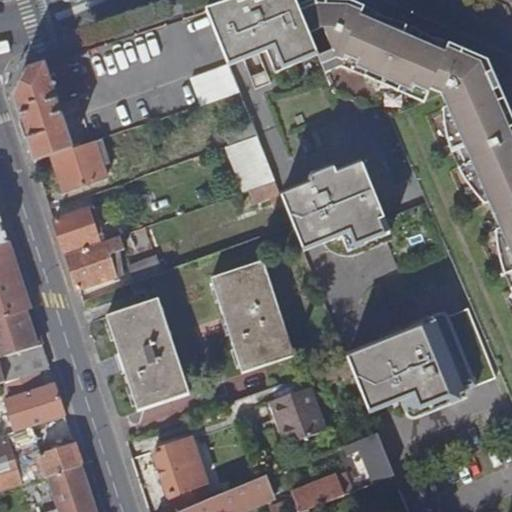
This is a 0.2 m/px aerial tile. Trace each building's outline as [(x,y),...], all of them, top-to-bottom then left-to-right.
[(239,0),(217,7),(205,11),(228,67),(238,63),(265,52),(274,73),(315,58),(303,26),(293,1),(263,0),(239,0)] [(330,96),(350,104),(322,30),(323,28),(316,9),(320,6),(342,15),(343,11),(353,15),(389,19),(349,3),(293,1),(303,26),(315,58),(330,96)] [(511,406),(511,151),(510,146),(511,145),(511,139),(481,68),(444,53),(421,34),(389,19),(353,15),(343,11),(342,15),(320,6),(316,9),(323,28),(322,30),(350,104),(388,119),(423,205),(511,406)] [(511,123),(485,62),(421,34),(444,53),(481,68),(511,139),(511,145),(510,146),(511,151),(511,123)] [(76,100),(69,78),(68,78),(62,60),(44,66),(26,71),(14,98),(34,163),(51,157),(72,150),(58,106),(76,100)] [(190,82),(199,107),(238,94),(228,69),(190,82)] [(257,139),(230,148),(247,192),(249,192),(275,183),(257,139)] [(106,179),(96,148),(102,146),(100,140),(72,150),(51,157),(63,193),(106,179)] [(291,193),(280,197),(284,207),(293,228),(303,253),(315,248),(339,238),(345,252),(387,235),(382,221),(360,166),(291,193)] [(275,183),(249,192),(253,202),(259,200),(260,202),(271,199),(280,196),(279,193),(275,184),(275,183)] [(275,210),(284,207),(280,197),(280,196),(271,199),(275,210)] [(87,212),(53,223),(64,254),(97,243),(87,212)] [(119,238),(65,257),(76,293),(114,279),(121,276),(117,265),(118,253),(123,251),(119,238)] [(0,318),(30,309),(7,240),(0,242),(0,318)] [(128,268),(134,285),(167,273),(163,262),(156,264),(155,259),(128,268)] [(261,262),(210,279),(240,374),(293,357),(292,355),(295,354),(294,350),(291,351),(261,262)] [(105,319),(137,413),(189,395),(157,302),(105,319)] [(49,367),(30,309),(0,318),(0,383),(38,371),(49,367)] [(357,355),(346,359),(347,362),(352,375),(368,416),(380,411),(400,404),(405,417),(495,381),(466,311),(357,355)] [(347,362),(324,370),(330,384),(352,375),(347,362)] [(66,416),(59,396),(47,399),(44,389),(38,371),(0,383),(16,433),(31,428),(66,416)] [(309,391),(270,405),(286,449),(325,434),(309,391)] [(40,454),(31,428),(16,433),(7,436),(23,484),(33,481),(25,459),(40,454)] [(0,491),(23,484),(7,436),(0,438),(0,491)] [(377,437),(345,449),(348,458),(358,451),(360,450),(374,485),(393,477),(377,437)] [(153,453),(173,511),(182,511),(209,502),(204,486),(205,485),(190,440),(153,453)] [(81,466),(75,443),(40,454),(25,459),(33,481),(47,477),(81,466)] [(96,511),(81,466),(47,477),(58,511),(53,511),(96,511)] [(182,511),(251,511),(274,503),(272,498),(274,498),(271,491),(274,490),(272,484),(277,482),(275,476),(266,479),(256,484),(209,502),(182,511)] [(269,508),(271,511),(304,511),(317,508),(335,500),(348,495),(341,476),(288,497),(289,500),(269,508)]
